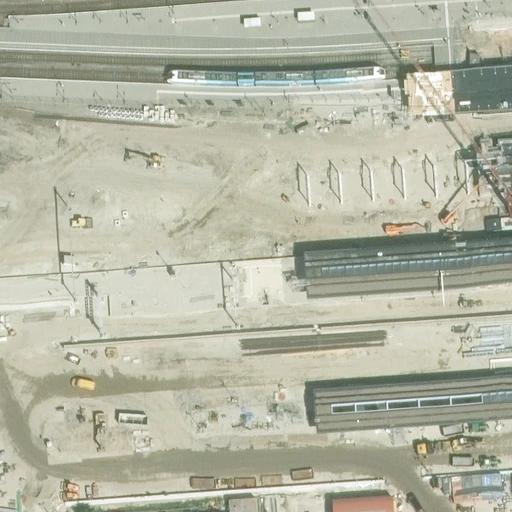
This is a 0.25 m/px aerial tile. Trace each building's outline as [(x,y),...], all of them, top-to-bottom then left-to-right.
[(437,0),(439,20),(494,16),(492,0),(437,0)] [(511,0),(492,0),(494,16),(511,14),(511,0)] [(511,79),(472,82),(473,91),(474,104),(511,100),(511,163),(478,166),(480,176),(481,195),(511,192),(511,255),(485,257),(486,267),(486,280),(511,278),(511,392),(495,394),(495,397),(496,412),(496,416),(511,415),(511,79)] [(310,283),(312,305),(511,290),(511,244),(309,259),(310,283)] [(342,347),(342,320),(290,320),(290,347),(342,347)] [(511,425),(511,381),(314,395),(317,439),(511,425)] [(393,511),(393,500),(334,505),(334,511),(393,511)] [(256,511),(256,502),(229,504),(229,511),(256,511)]
